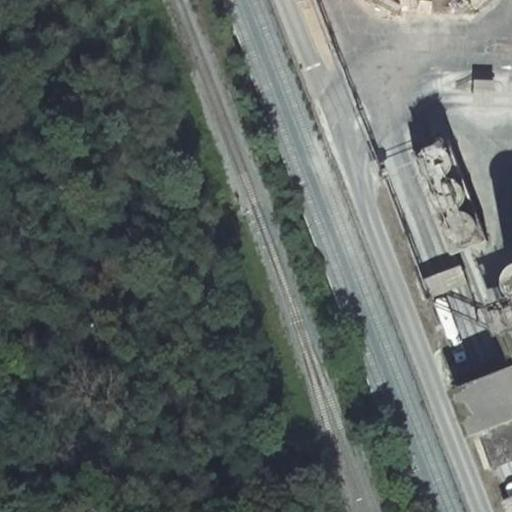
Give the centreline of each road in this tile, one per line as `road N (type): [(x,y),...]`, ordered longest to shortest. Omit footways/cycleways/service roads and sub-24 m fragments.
road 1 (unknown): [(242,0),(444,511)]
road 2 (unknown): [(511,52),(391,104),(334,162),(319,195)]
